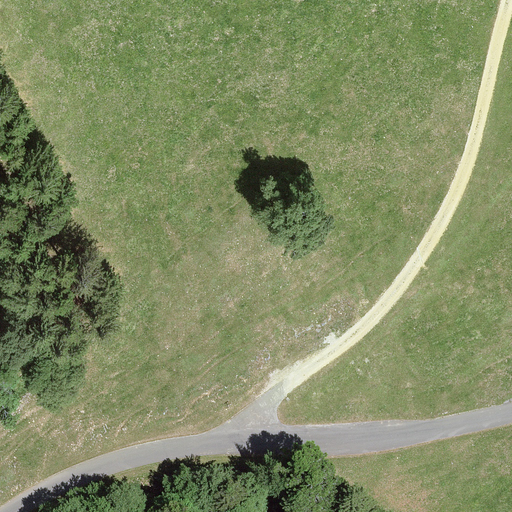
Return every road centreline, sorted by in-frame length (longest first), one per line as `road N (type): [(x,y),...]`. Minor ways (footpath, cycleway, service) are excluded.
road 1 (track): [(255,442),(271,402),(367,319),(423,256),(459,193),(511,0)]
road 2 (unclassified): [(511,413),(380,438),(137,456),(93,469),(12,511)]
